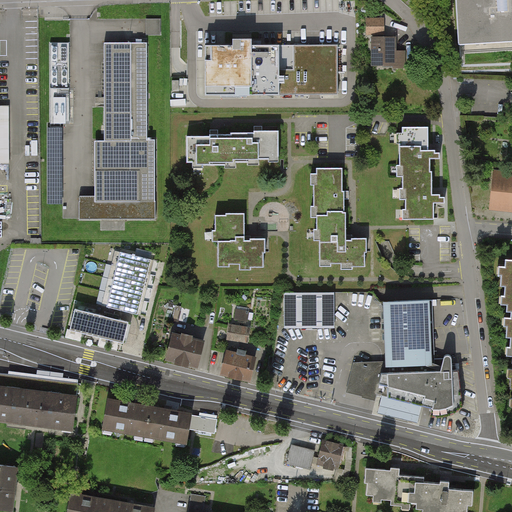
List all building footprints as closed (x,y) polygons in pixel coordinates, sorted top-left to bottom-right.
[(511,0),(456,0),(459,45),(462,44),(511,41),(511,0)] [(37,9),(22,10),(23,18),(38,17),(37,9)] [(162,33),(161,19),(148,19),(148,34),(162,33)] [(383,19),(368,19),(368,33),(383,33),(383,19)] [(397,37),(371,37),(372,67),(394,67),(394,69),(407,69),(407,51),(397,51),(397,37)] [(233,45),(205,45),(205,72),(205,95),(338,95),(338,45),(252,45),(252,39),(233,39),(233,45)] [(94,195),(79,195),(80,219),(116,219),(157,219),(156,139),(148,140),(147,42),(103,42),(104,141),(94,141),(94,195)] [(70,43),(50,44),(50,125),(69,125),(70,43)] [(432,171),(431,171),(431,158),(440,158),(440,152),(436,152),(436,149),(433,149),(429,149),(429,126),(403,126),(403,143),(400,143),(400,165),(403,165),(403,188),(406,188),(406,209),(409,209),(409,219),(434,219),(434,202),(445,202),(445,196),(440,197),(440,194),(436,194),(432,194),(432,171)] [(228,162),(236,162),(245,162),(245,166),(258,166),(259,159),(267,159),(267,164),(278,165),(279,130),(260,129),(253,129),(253,132),(229,132),(229,135),(228,162)] [(215,135),(185,135),(185,161),(190,161),(190,170),(203,170),(203,164),(223,165),(223,169),(236,169),(236,162),(228,162),(229,135),(215,135)] [(342,168),(316,168),(316,174),(309,174),(309,185),(312,185),(313,206),(309,206),(309,218),(316,218),(315,216),(326,216),(326,210),(340,210),(340,212),(346,212),(345,191),(343,191),(342,168)] [(511,171),(493,170),(490,211),(511,212),(511,171)] [(315,216),(316,218),(316,229),(313,229),(313,241),(319,241),(319,268),(332,268),(332,264),(341,263),(341,271),(354,271),(354,267),(366,267),(366,238),(346,238),(346,212),(340,212),(340,210),(326,210),(326,216),(315,216)] [(211,243),(218,243),(218,269),(230,269),(230,266),(239,266),(239,272),(251,272),(251,268),(264,268),(264,254),(266,254),(266,241),(249,241),(249,244),(244,244),(244,214),(226,214),(226,217),(215,217),(215,231),(211,231),(211,243)] [(133,254),(121,251),(107,306),(138,314),(139,310),(142,296),(146,282),(149,269),(151,259),(135,255),(135,254),(133,253),(133,254)] [(506,312),(510,312),(511,312),(511,260),(505,260),(505,267),(498,267),(498,275),(500,275),(500,286),(504,286),(504,296),(500,296),(500,305),(506,305),(506,312)] [(335,293),(284,293),(284,329),(335,329),(335,293)] [(429,299),(382,301),(385,363),(385,369),(432,366),(432,359),(429,299)] [(248,322),(251,308),(237,305),(234,320),(248,322)] [(123,342),(128,321),(75,308),(70,330),(123,342)] [(511,312),(510,312),(510,318),(503,318),(503,327),(506,327),(505,338),(511,338),(510,347),(506,347),(506,357),(511,357),(511,312)] [(250,327),(227,324),(225,341),(247,344),(250,327)] [(179,336),(170,334),(163,360),(180,364),(179,366),(197,371),(204,343),(191,339),(192,336),(179,333),(179,336)] [(225,349),(219,375),(249,382),(255,357),(246,354),(247,351),(237,348),(236,352),(225,349)] [(385,369),(385,363),(378,363),(354,363),(347,390),(346,393),(363,397),(362,399),(369,400),(376,402),(377,398),(378,395),(381,395),(379,404),(377,412),(376,415),(418,425),(418,423),(420,415),(423,406),(431,408),(432,408),(430,416),(439,417),(444,416),(452,414),(457,412),(464,405),(459,370),(452,370),(452,367),(452,357),(451,356),(449,355),(446,355),(444,357),(443,359),(432,359),(432,366),(385,369)] [(9,372),(9,375),(17,376),(78,383),(78,381),(9,372)] [(9,375),(0,373),(0,418),(12,420),(72,427),(78,383),(55,380),(17,376),(9,375)] [(107,398),(102,426),(187,440),(189,430),(215,434),(218,420),(191,415),(192,411),(177,409),(126,401),(107,398)] [(12,420),(0,418),(0,466),(7,467),(12,420)] [(347,444),(323,439),(317,467),(342,472),(347,444)] [(314,452),(290,446),(286,465),(309,470),(314,452)] [(0,510),(13,511),(16,468),(7,467),(0,466),(0,510)] [(391,470),(367,468),(366,483),(368,483),(367,495),(382,496),(382,500),(391,501),(391,505),(402,506),(402,502),(418,503),(417,508),(432,509),(431,511),(467,511),(468,505),(472,505),(473,491),(449,489),(450,482),(446,481),(441,481),(440,484),(424,483),(424,478),(400,476),(400,469),(396,468),(391,468),(391,470)] [(93,498),(69,494),(66,511),(152,511),(154,508),(133,504),(93,498)]
